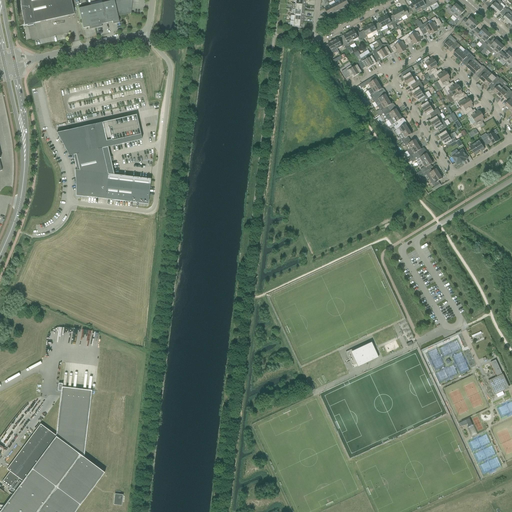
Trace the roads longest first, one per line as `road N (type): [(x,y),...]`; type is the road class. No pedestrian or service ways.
road 1 (track): [(199,0),(139,511)]
road 2 (residential): [(390,74),(450,174),(511,141)]
road 3 (residential): [(390,74),(434,49),(484,98),(511,141)]
road 4 (unclassified): [(39,58),(133,42),(147,30),(151,0)]
road 5 (tertiary): [(22,195),(28,151),(15,68)]
road 6 (unclassified): [(511,180),(403,247)]
road 7 (tertiary): [(5,70),(22,195)]
